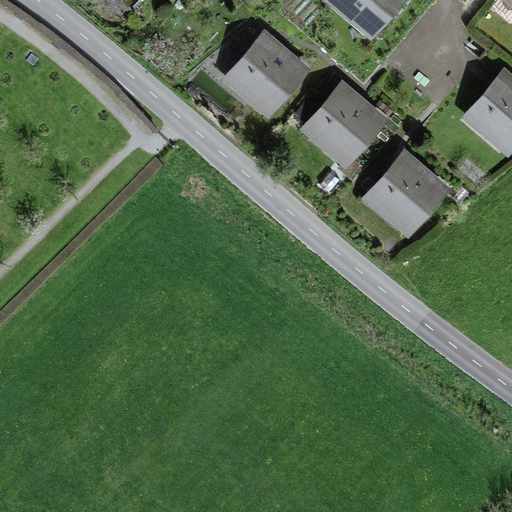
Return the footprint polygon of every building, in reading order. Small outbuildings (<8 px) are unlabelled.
[(394,0),(342,0),(373,25),(394,0)] [(301,68),(264,38),(234,73),(270,104),(301,68)] [(511,138),(511,82),(504,76),(474,111),(509,142),(511,138)] [(378,119),(342,88),(312,124),(348,154),(378,119)] [(440,188),(404,157),(374,193),(410,223),(440,188)]
